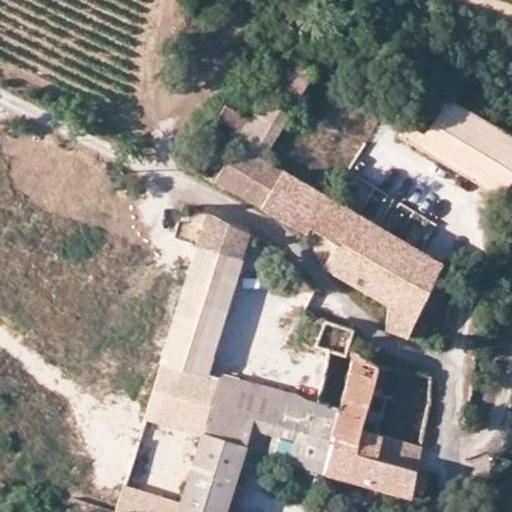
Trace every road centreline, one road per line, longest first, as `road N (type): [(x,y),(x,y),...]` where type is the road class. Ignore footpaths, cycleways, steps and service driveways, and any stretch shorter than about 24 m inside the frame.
road 1 (unclassified): [(454,511),(447,390),(438,370),(349,316),(290,243),(0,99)]
road 2 (track): [(511,377),(464,511)]
